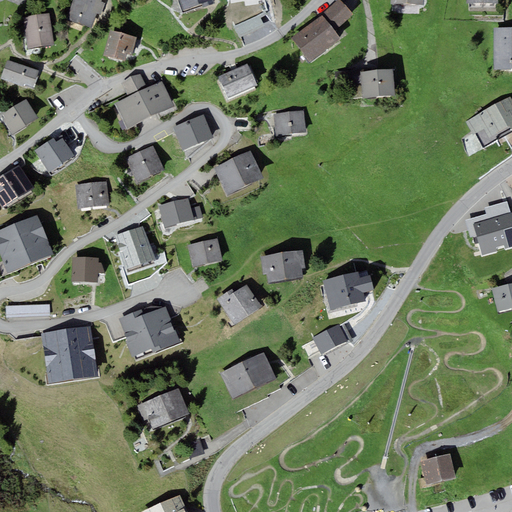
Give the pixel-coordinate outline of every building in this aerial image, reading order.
[(101,0),(73,0),(67,19),(92,27),(98,9),(102,10),(105,3),(101,1),(101,0)] [(213,0),(180,0),(184,9),(202,3),(204,7),(214,3),(213,0)] [(339,0),(337,0),(323,14),(335,30),(353,15),(339,0)] [(49,14),(23,18),(27,49),(54,45),(49,14)] [(309,62),(340,38),(335,30),(323,14),(291,38),(309,62)] [(511,27),(494,27),(494,69),(511,68),(511,27)] [(111,30),(104,56),(125,61),(127,54),(132,55),(137,37),(111,30)] [(7,60),(0,78),(17,84),(23,65),(7,60)] [(228,98),(257,85),(248,63),(219,76),(228,98)] [(23,65),(17,84),(23,86),(24,83),(33,87),(39,71),(30,68),(23,65)] [(360,72),(360,69),(334,72),(335,82),(361,79),(360,72)] [(393,69),(360,72),(361,79),(363,98),(395,95),(393,69)] [(122,83),(128,96),(147,87),(141,74),(122,83)] [(114,103),(127,129),(175,106),(162,80),(147,87),(128,96),(114,103)] [(511,99),(510,97),(466,121),(473,134),(475,133),(483,147),(498,139),(496,137),(511,129),(511,131),(511,130),(511,99)] [(12,135),(39,118),(30,103),(27,99),(2,114),(5,119),(3,120),(12,135)] [(276,136),(307,132),(304,111),(273,115),(276,136)] [(214,137),(204,115),(188,121),(198,144),(214,137)] [(183,150),(198,144),(188,121),(174,128),(183,150)] [(50,172),(75,155),(63,138),(56,142),(53,137),(35,149),(50,172)] [(165,169),(153,146),(139,152),(151,176),(165,169)] [(214,167),(227,195),(264,178),(250,150),(214,167)] [(138,182),(151,176),(139,152),(126,159),(138,182)] [(0,203),(3,208),(34,187),(20,165),(0,177),(0,203)] [(75,185),(78,208),(109,205),(107,182),(75,185)] [(188,198),(159,206),(164,227),(203,217),(200,206),(191,208),(188,198)] [(473,224),(510,213),(507,201),(485,208),(487,214),(465,220),(470,237),(476,235),(473,224)] [(511,212),(510,213),(473,224),(476,235),(482,255),(497,251),(496,247),(500,246),(503,245),(504,249),(511,247),(511,212)] [(0,253),(9,273),(54,254),(37,214),(0,230),(0,253)] [(155,259),(143,226),(113,237),(125,270),(127,270),(128,272),(154,263),(153,260),(155,259)] [(193,267),(222,261),(217,238),(188,244),(193,267)] [(261,257),(263,274),(267,273),(268,282),(303,277),(302,269),(305,268),(303,251),(261,257)] [(99,258),(72,257),(71,281),(98,282),(98,273),(104,273),(105,262),(99,262),(99,258)] [(358,271),(323,280),(331,310),(366,301),(364,292),(374,290),(370,274),(360,277),(358,271)] [(511,283),(492,288),(497,312),(511,308),(511,283)] [(234,325),(259,309),(244,286),(235,292),(232,288),(217,298),(234,325)] [(50,317),(50,304),(6,305),(6,319),(50,317)] [(166,306),(144,315),(142,310),(120,318),(128,340),(126,341),(132,357),(134,356),(152,349),(153,352),(181,342),(166,306)] [(321,354),(348,341),(339,324),(313,338),(321,354)] [(48,383),(98,376),(92,326),(42,333),(48,383)] [(233,399),(276,378),(264,351),(220,372),(233,399)] [(189,413),(178,388),(137,405),(144,420),(149,418),(153,429),(189,413)] [(427,486),(456,478),(449,453),(420,461),(427,486)] [(187,511),(180,495),(141,511),(187,511)]
